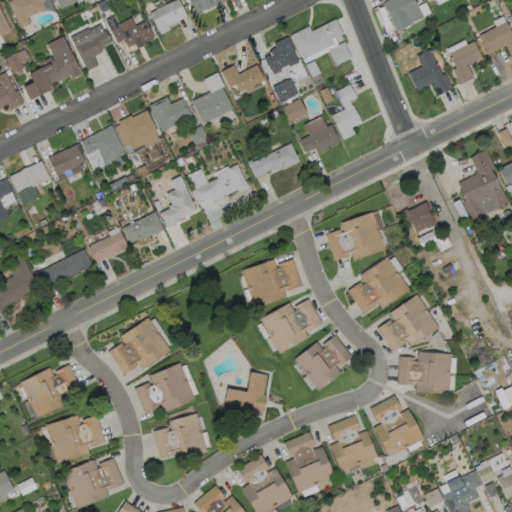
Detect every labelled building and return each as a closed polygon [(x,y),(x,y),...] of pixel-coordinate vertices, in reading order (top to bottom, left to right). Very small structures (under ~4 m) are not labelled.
[(30,24),(21,28),(8,3),(13,0),(44,0),(45,1),(42,3),(45,9),(27,18),(30,24)] [(84,0),(82,1),(81,0),(79,0),(61,9),(56,0),(84,0)] [(170,29),(160,34),(149,14),(176,0),(178,0),(187,17),(168,27),(170,29)] [(223,0),(224,1),(206,10),(203,12),(202,10),(195,14),(188,0),(223,0)] [(411,24),(396,32),(390,21),(391,20),(382,4),(389,0),(413,0),(423,17),(411,23),(411,24)] [(0,10),(11,32),(0,37),(0,10)] [(382,24),(379,25),(374,12),(377,11),(382,24)] [(113,17),(121,33),(146,21),(154,38),(137,46),(136,43),(128,48),(124,40),(116,44),(105,21),(113,17)] [(335,20),(342,34),(331,40),(334,44),(303,60),(290,36),(308,26),(311,32),(335,20)] [(506,22),(511,34),(511,60),(505,46),(487,56),(484,51),(486,50),(479,36),(506,22)] [(98,66),(87,71),(74,46),(105,31),(111,43),(103,47),(104,49),(101,50),(102,53),(93,57),(98,66)] [(63,37),(81,74),(72,79),(70,75),(49,86),(51,90),(29,100),(23,88),(32,83),(28,75),(40,69),(38,64),(50,58),(52,63),(55,61),(47,45),(63,37)] [(299,62),(289,67),(288,65),(280,69),(281,71),(273,75),(269,65),(268,66),(264,58),(272,54),(270,50),(275,48),(274,44),(287,37),(295,52),(294,53),(299,62)] [(473,78),(459,85),(457,82),(458,81),(452,70),(455,68),(449,54),(473,42),(482,58),(467,66),(473,78)] [(351,58),(335,66),(328,51),(344,43),(351,58)] [(20,64),(22,66),(23,66),(24,68),(13,74),(5,59),(23,50),(28,60),(20,64)] [(429,50),(441,75),(445,74),(451,87),(452,86),(453,88),(438,95),(432,83),(421,89),(422,90),(417,93),(408,73),(421,67),(416,56),(429,50)] [(320,74),(312,78),(306,65),(314,61),(320,74)] [(233,65),(238,74),(257,65),(264,81),(232,96),(221,71),(233,65)] [(0,75),(5,73),(15,92),(16,91),(23,104),(10,111),(7,105),(0,108),(0,75)] [(293,96),(279,103),(272,87),(286,81),(293,96)] [(354,135),(343,140),(331,116),(344,110),(335,92),(350,85),(356,97),(350,100),(361,123),(351,128),(354,135)] [(232,109),(203,124),(191,102),(221,87),(232,109)] [(166,97),(170,105),(183,98),(192,117),(161,132),(149,106),(166,97)] [(307,114),(289,122),(282,108),(299,99),(307,114)] [(146,111),(156,131),(129,144),(118,122),(130,115),(132,118),(146,111)] [(279,116),(273,119),(271,114),(276,111),(279,116)] [(339,142),(325,149),(326,151),(317,155),(314,149),(305,153),(299,141),(330,125),(339,142)] [(207,139),(194,146),(187,133),(201,126),(207,139)] [(111,127),(125,155),(105,165),(98,150),(87,155),(80,142),(111,127)] [(510,142),(502,146),(495,132),(503,128),(510,142)] [(299,162),(282,171),(281,168),(271,173),(270,171),(255,178),(248,165),(290,144),(299,162)] [(75,146),(84,162),(57,176),(48,159),(56,154),(56,155),(67,149),(67,150),(75,146)] [(491,170),(499,188),(500,187),(508,204),(471,221),(463,203),(464,202),(459,191),(461,190),(458,183),(477,174),(470,158),(486,151),(494,169),(491,170)] [(194,162),(188,165),(186,159),(191,156),(194,162)] [(184,164),(179,167),(175,160),(181,158),(184,164)] [(501,165),(496,167),(493,161),(499,159),(501,165)] [(50,179),(17,195),(9,177),(41,161),(50,179)] [(511,182),(507,185),(499,170),(511,163),(511,182)] [(236,164),(245,182),(246,182),(249,187),(239,193),(237,190),(227,195),(228,198),(221,202),(219,199),(211,203),(209,199),(198,204),(197,201),(198,201),(193,191),(217,179),(215,175),(236,164)] [(180,222),(167,228),(160,214),(169,209),(168,206),(171,205),(166,194),(174,190),(170,181),(180,176),(185,185),(185,187),(196,211),(179,220),(180,222)] [(127,183),(111,191),(108,186),(124,178),(127,183)] [(0,202),(8,218),(0,222),(0,181),(5,179),(12,192),(0,198),(0,202)] [(14,202),(11,192),(0,196),(0,202),(1,206),(14,202)] [(467,217),(461,220),(453,202),(459,200),(467,217)] [(162,210),(157,212),(153,203),(158,201),(162,210)] [(430,211),(428,212),(435,225),(428,229),(427,228),(416,233),(411,223),(408,224),(402,211),(406,209),(407,211),(425,202),(430,211)] [(122,209),(117,211),(114,206),(119,203),(122,209)] [(163,230),(142,241),(141,238),(130,244),(122,228),(154,212),(163,230)] [(372,212),(385,250),(353,261),(350,252),(347,252),(349,256),(334,261),(325,235),(340,230),(341,234),(344,233),(340,223),(372,212)] [(128,248),(95,264),(88,248),(120,232),(128,248)] [(436,241),(423,248),(421,245),(420,245),(417,239),(432,232),(436,241)] [(451,246),(440,251),(436,242),(447,236),(451,246)] [(67,278),(69,282),(63,284),(62,281),(44,290),(36,274),(84,249),(92,266),(67,278)] [(5,310),(0,312),(0,286),(16,278),(8,262),(21,255),(38,288),(23,296),(24,297),(4,308),(5,310)] [(387,257),(409,290),(381,309),(376,301),(374,303),(376,306),(362,314),(347,291),(360,282),(362,286),(365,284),(359,276),(387,257)] [(292,260),(301,286),(286,291),(285,288),(283,289),(286,297),(254,308),(241,271),(273,260),(276,270),(278,269),(277,265),(292,260)] [(416,295),(438,328),(411,347),(405,339),(403,341),(405,343),(392,352),(376,329),(389,320),(392,324),(394,322),(388,314),(416,295)] [(308,300),(321,324),(307,332),(306,329),(304,330),(308,338),(279,354),(260,319),(289,303),(294,312),(296,311),(294,307),(308,300)] [(147,318),(169,351),(142,370),(136,362),(134,363),(136,366),(123,375),(108,352),(121,343),(123,347),(125,346),(119,337),(147,318)] [(334,335),(351,357),(339,367),(337,365),(335,366),(340,373),(318,391),(294,360),(316,342),(322,350),(324,348),(322,345),(334,335)] [(451,354),(448,394),(414,392),(415,383),(412,382),(412,385),(396,384),(398,357),(414,358),(414,362),(416,362),(417,352),(451,354)] [(179,363),(194,400),(164,413),(160,405),(158,406),(159,409),(145,415),(134,389),(148,383),(150,387),(152,386),(148,377),(179,363)] [(68,365),(80,390),(67,397),(65,394),(63,395),(67,403),(37,418),(19,384),(49,368),(54,377),(56,376),(54,372),(68,365)] [(266,375),(263,395),(266,395),(263,413),(260,412),(260,416),(242,413),(243,409),(225,406),(227,389),(246,392),(249,373),(266,375)] [(511,406),(511,388),(497,388),(497,406),(511,406)] [(398,412),(399,414),(408,410),(423,439),(388,458),(373,428),(381,424),(379,422),(376,423),(369,409),(394,396),(401,410),(398,412)] [(196,414),(206,452),(178,459),(176,450),(173,451),(174,454),(159,458),(152,432),(167,428),(168,432),(171,431),(168,421),(196,414)] [(77,416),(80,426),(83,425),(81,421),(96,416),(104,442),(90,447),(89,444),(86,444),(89,453),(57,463),(45,426),(77,416)] [(357,432),(358,434),(365,431),(376,457),(340,472),(329,446),(337,442),(336,440),(334,441),(328,426),(353,416),(359,431),(357,432)] [(312,448),(313,451),(321,447),(334,478),(298,493),(285,462),(293,459),(292,457),(289,458),(283,443),(308,432),(315,447),(312,448)] [(459,441),(452,444),(449,438),(456,435),(459,441)] [(266,470),(267,473),(275,468),(292,497),(266,511),(255,511),(241,488),(248,484),(247,482),(245,483),(237,469),(260,455),(268,469),(266,470)] [(423,460),(418,463),(415,458),(420,455),(423,460)] [(113,459),(123,484),(108,490),(107,488),(105,489),(108,497),(77,509),(62,473),(93,460),(97,470),(100,469),(98,464),(113,459)] [(493,477),(483,483),(477,472),(487,466),(493,477)] [(475,471),(482,485),(474,489),(478,498),(467,503),(469,507),(467,509),(468,511),(450,511),(442,496),(450,491),(446,483),(458,477),(459,479),(475,471)] [(13,490),(0,496),(0,473),(4,472),(13,490)] [(511,495),(506,498),(498,480),(511,473),(511,495)] [(37,489),(22,497),(16,486),(31,478),(37,489)] [(331,484),(329,479),(300,491),(301,496),(331,484)] [(497,494),(489,498),(484,486),(492,483),(497,494)] [(222,501),(223,503),(231,496),(244,511),(199,511),(193,504),(214,486),(225,498),(222,501)] [(442,501),(429,508),(423,496),(436,489),(442,501)] [(140,511),(118,511),(125,502),(140,511)]
